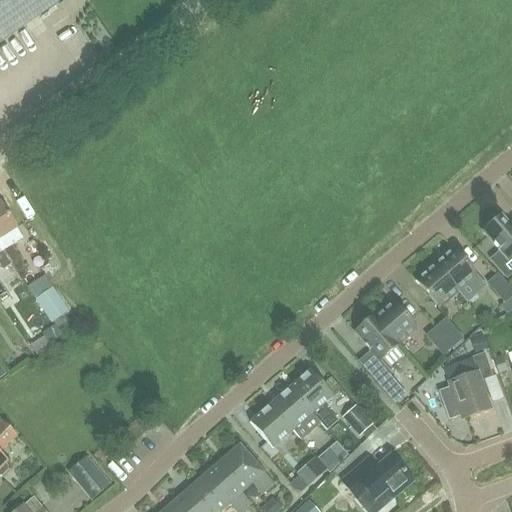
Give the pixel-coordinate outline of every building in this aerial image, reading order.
[(0,0),(0,45),(59,5),(55,0),(0,0)] [(0,238),(16,229),(0,203),(0,238)] [(481,232),(507,261),(511,256),(511,227),(501,215),(481,232)] [(10,243),(1,249),(11,264),(20,258),(10,243)] [(451,248),(432,264),(457,293),(476,276),(451,248)] [(11,264),(1,249),(0,249),(0,265),(3,270),(11,264)] [(457,293),(432,264),(414,280),(439,309),(457,293)] [(68,311),(44,275),(26,288),(50,323),(68,311)] [(511,295),(511,292),(497,275),(486,284),(502,303),(511,295)] [(511,295),(502,303),(510,312),(511,310),(511,295)] [(373,316),(372,317),(397,346),(416,329),(392,301),(373,317),(373,316)] [(397,346),(372,317),(353,333),(378,362),(397,346)] [(435,329),(451,348),(462,339),(445,320),(435,329)] [(43,336),(49,346),(61,338),(53,325),(41,334),(43,336)] [(451,348),(435,329),(426,336),(443,356),(451,348)] [(486,349),(482,338),(471,342),(474,353),(486,349)] [(460,420),(490,410),(480,381),(492,377),(483,354),(471,358),(477,372),(447,383),(448,387),(437,391),(444,410),(455,406),(460,420)] [(498,374),(507,371),(501,356),(493,359),(498,374)] [(288,389),(311,415),(332,397),(309,371),(288,389)] [(393,404),(403,395),(387,376),(377,384),(393,404)] [(288,389),(269,406),(291,432),(311,415),(288,389)] [(340,418),(358,436),(372,423),(354,404),(340,418)] [(291,432),(269,406),(249,423),(271,449),(291,432)] [(0,475),(1,475),(8,469),(8,465),(6,463),(8,460),(0,452),(0,450),(16,434),(2,420),(0,421),(0,475)] [(328,449),(336,458),(344,452),(335,442),(328,449)] [(238,445),(215,465),(240,494),(240,493),(255,481),(264,492),(273,484),(238,445)] [(365,493),(373,502),(386,491),(393,499),(412,482),(390,456),(371,472),(363,463),(340,483),(356,500),(365,493)] [(86,457),(69,471),(92,499),(109,485),(86,457)] [(317,477),(325,470),(317,460),(309,467),(317,477)] [(215,465),(192,485),(215,511),(218,511),(232,500),(241,511),(250,504),(240,493),(240,494),(215,465)] [(215,511),(192,485),(170,505),(176,511),(215,511)] [(15,511),(44,511),(32,498),(22,507),(21,507),(15,511)] [(262,511),(278,511),(282,509),(272,498),(260,509),(262,511)]
